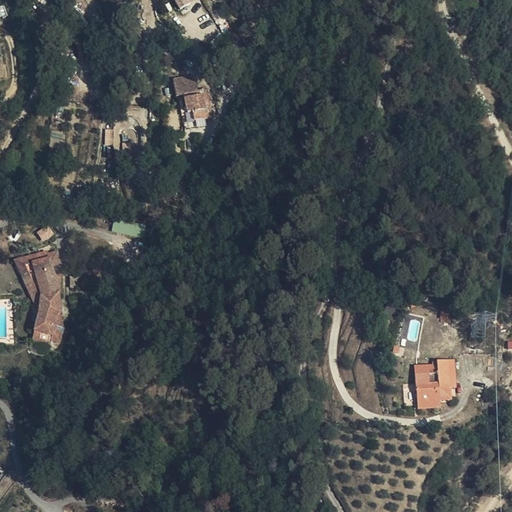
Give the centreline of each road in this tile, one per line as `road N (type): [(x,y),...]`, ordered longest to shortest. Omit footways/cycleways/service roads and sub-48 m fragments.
road 1 (track): [(337,287),(322,307),(301,377),(327,488),(342,511)]
road 2 (unclassified): [(511,153),(442,0)]
